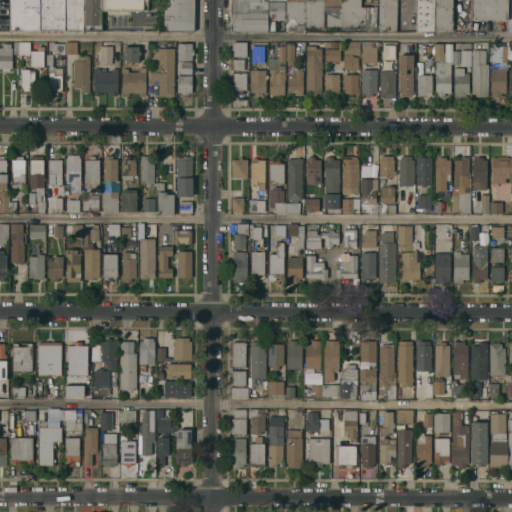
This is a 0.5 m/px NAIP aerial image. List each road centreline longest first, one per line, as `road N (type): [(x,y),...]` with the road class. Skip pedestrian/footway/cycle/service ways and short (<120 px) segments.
road 1 (residential): [(511,128),(0,135)]
road 2 (residential): [(511,311),(0,308)]
road 3 (residential): [(212,0),(211,511)]
road 4 (residential): [(511,498),(0,498)]
